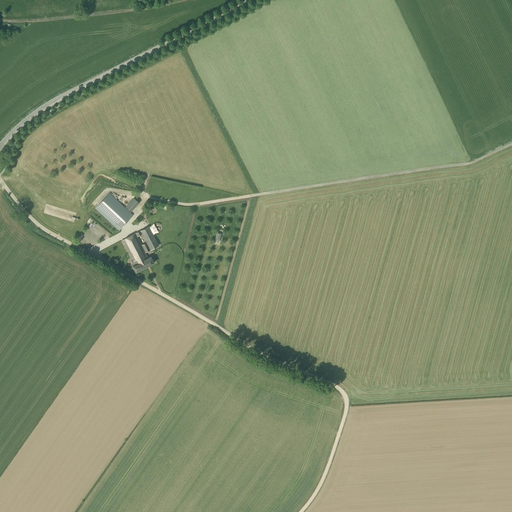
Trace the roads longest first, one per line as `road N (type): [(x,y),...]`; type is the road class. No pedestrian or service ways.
road 1 (unclassified): [(300,511),(330,462),(342,392),(266,359),(42,230),(0,181)]
road 2 (tertiary): [(0,149),(48,106),(251,0)]
road 3 (unclassified): [(0,21),(178,0)]
